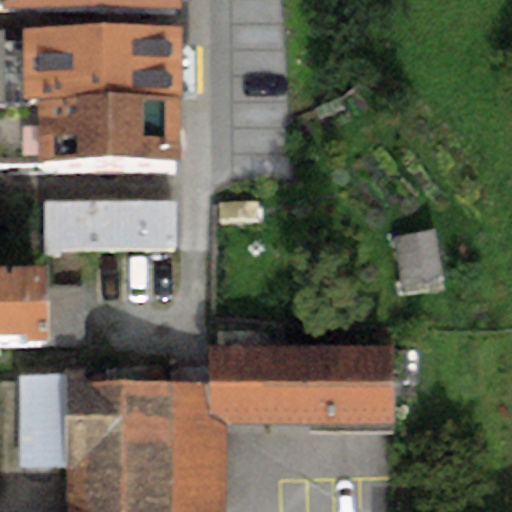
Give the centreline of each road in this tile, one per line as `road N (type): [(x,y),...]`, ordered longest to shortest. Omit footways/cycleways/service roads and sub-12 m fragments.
road 1 (residential): [(189,511),(199,76)]
road 2 (unknown): [(194,190),(0,169)]
road 3 (unknown): [(0,26),(153,27)]
